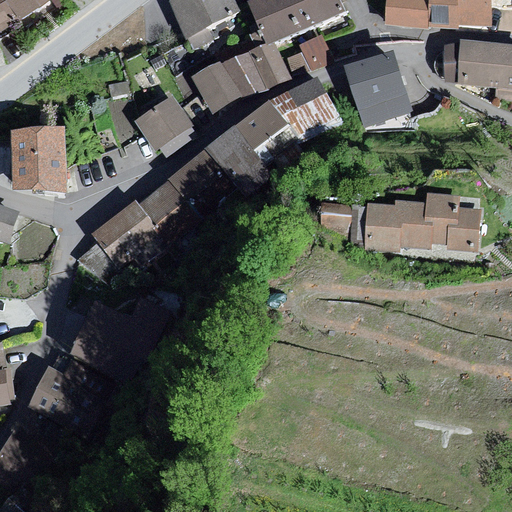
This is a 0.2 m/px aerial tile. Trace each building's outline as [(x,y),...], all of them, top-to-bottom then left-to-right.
[(44,0),(0,0),(0,23),(30,2),(34,11),(46,2),(44,0)] [(230,0),(187,0),(178,4),(175,18),(196,58),(213,50),(206,37),(241,18),(230,0)] [(339,0),(265,0),(251,6),(270,48),(276,46),(346,14),(339,0)] [(429,30),(431,0),(390,0),(389,26),(429,30)] [(492,0),(431,0),(429,30),(490,31),(492,11),(492,0)] [(322,38),(301,49),(313,71),(337,62),(322,38)] [(270,48),(253,56),(268,91),(294,80),(276,46),(270,48)] [(511,54),(458,48),(458,53),(444,54),(446,85),(457,90),(511,106),(511,54)] [(253,56),(224,69),(243,100),(257,95),(268,91),(253,56)] [(392,64),(345,78),(359,115),(406,100),(392,64)] [(222,67),(194,80),(214,114),(243,100),(224,69),(222,67)] [(277,107),(274,112),(293,134),(302,147),(348,127),(319,87),(277,107)] [(178,103),(140,126),(162,157),(201,137),(178,103)] [(214,155),(143,213),(176,250),(210,230),(193,208),(230,184),(245,194),(272,177),(257,159),(293,134),(274,112),(235,139),(214,155)] [(68,131),(13,136),(15,189),(70,196),(68,131)] [(481,262),(477,218),(462,214),(460,203),(426,200),(427,209),(396,206),(396,212),(366,210),(367,240),(369,243),(369,254),(405,260),(405,256),(433,261),(434,250),(450,251),(450,256),(481,262)] [(18,214),(0,207),(0,240),(10,244),(18,214)] [(139,208),(95,239),(126,280),(173,252),(143,213),(139,208)] [(350,208),(320,208),(319,238),(351,242),(350,208)] [(97,312),(76,363),(128,380),(147,330),(97,312)] [(0,403),(14,403),(11,372),(7,372),(3,346),(0,346),(0,403)] [(55,374),(35,416),(74,428),(96,396),(55,374)] [(25,432),(0,476),(0,481),(21,503),(69,454),(25,432)]
